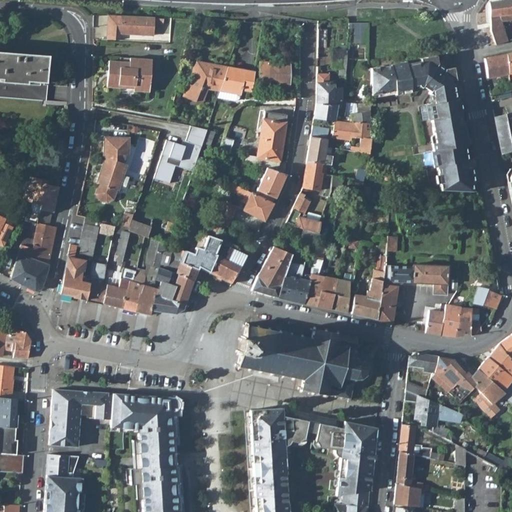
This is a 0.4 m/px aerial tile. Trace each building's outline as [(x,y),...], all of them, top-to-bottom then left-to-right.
[(494,45),(507,41),(501,21),(508,20),(511,19),(511,5),(510,0),(500,0),(488,1),(490,31),(494,45)] [(163,18),(107,16),(106,40),(119,40),(119,33),(153,34),(153,24),(163,25),(163,18)] [(199,62),(210,64),(208,56),(202,18),(192,18),(199,62)] [(347,48),(368,47),(367,23),(349,23),(348,32),(347,43),(347,46),(347,48)] [(316,47),(326,48),(326,29),(317,29),(316,47)] [(337,42),(347,43),(348,32),(338,31),(337,42)] [(338,75),(345,75),(347,48),(347,46),(340,46),(340,51),(333,50),(332,66),(339,67),(338,75)] [(0,97),(42,100),(46,101),(47,84),(44,84),(44,82),(46,55),(0,51),(0,97)] [(484,58),(487,77),(508,74),(506,54),(484,58)] [(423,153),(429,190),(476,191),(471,166),(465,167),(464,161),(466,160),(463,144),(467,143),(462,120),(460,121),(459,113),(461,113),(458,97),(456,98),(453,83),(455,82),(452,67),(444,68),(443,69),(436,65),(437,64),(435,55),(389,64),(389,65),(383,66),(382,65),(370,68),(370,110),(417,100),(427,152),(423,153)] [(133,91),(148,92),(151,60),(120,58),(119,62),(108,61),(106,87),(123,88),(123,86),(133,86),(133,89),(133,91)] [(208,88),(219,91),(226,67),(210,64),(199,62),(196,61),(183,96),(195,100),(196,99),(201,86),(208,88)] [(278,87),(289,87),(289,64),(259,64),(259,87),(278,87)] [(254,72),(226,67),(219,91),(239,95),(240,95),(241,91),(250,92),(254,72)] [(314,103),(344,106),(345,102),(345,98),(339,98),(340,89),(332,89),(328,89),(328,81),(328,74),(315,74),(314,103)] [(496,89),(497,93),(509,90),(510,90),(509,83),(498,86),(499,89),(496,89)] [(196,99),(203,102),(208,88),(201,86),(196,99)] [(278,96),(288,96),(289,87),(278,87),(278,96)] [(497,93),(498,98),(511,95),(509,90),(497,93)] [(239,95),(219,91),(216,98),(235,101),(238,99),(239,95)] [(333,121),(370,124),(369,102),(356,104),(356,113),(350,114),(351,117),(344,116),(344,106),(314,103),(313,119),(333,121)] [(344,116),(351,117),(350,114),(356,113),(356,104),(345,102),(344,106),(344,116)] [(92,117),(124,123),(126,113),(92,107),(92,117)] [(266,167),(277,172),(279,162),(286,115),(263,111),(256,157),(245,155),(245,157),(244,161),(266,167)] [(511,113),(494,119),(502,154),(511,150),(511,113)] [(359,146),(369,147),(370,138),(368,138),(370,124),(333,121),(332,137),(351,139),(351,136),(360,137),(359,146)] [(202,143),(207,129),(190,125),(185,140),(187,141),(184,150),(180,149),(181,144),(166,139),(153,178),(169,183),(175,165),(193,171),(193,169),(202,143)] [(310,136),(326,139),(328,129),(312,126),(310,136)] [(116,190),(118,190),(120,185),(123,175),(128,164),(123,162),(125,154),(128,154),(128,137),(103,136),(103,156),(107,157),(105,162),(104,162),(96,182),(98,183),(95,192),(98,199),(106,202),(112,199),(116,190)] [(321,173),(325,174),(327,165),(330,165),(331,157),(330,156),(324,155),(325,147),(326,139),(310,136),(305,161),(321,164),(319,173),(321,173)] [(366,169),(368,159),(363,158),(360,168),(366,169)] [(301,187),(319,190),(321,173),(319,173),(321,164),(305,161),(301,187)] [(256,191),(274,198),(284,175),(277,172),(266,167),(256,191)] [(354,179),(364,181),(365,173),(366,169),(360,168),(358,168),(354,179)] [(120,185),(125,187),(129,177),(123,175),(120,185)] [(334,190),(340,192),(343,177),(333,175),(330,186),(334,187),(334,190)] [(27,201),(24,211),(38,214),(39,209),(51,212),(52,212),(57,186),(47,184),(46,188),(38,186),(40,179),(30,176),(22,200),(27,201)] [(38,186),(46,188),(47,184),(48,180),(40,179),(38,186)] [(352,186),(363,188),(364,181),(354,179),(352,186)] [(242,210),(263,221),(272,203),(254,195),(251,193),(228,181),(217,213),(229,219),(230,217),(235,206),(226,202),(230,190),(242,196),(248,199),(245,204),(242,210)] [(254,195),(272,203),(274,198),(256,191),(254,195)] [(293,226),(303,229),(317,233),(320,223),(322,214),(318,213),(317,215),(316,222),(296,216),(298,212),(303,214),(310,201),(302,198),(304,194),(299,192),(285,223),(293,226)] [(239,201),(245,204),(248,199),(242,196),(239,201)] [(18,199),(14,214),(23,216),(24,211),(27,201),(22,200),(18,199)] [(31,247),(21,283),(35,290),(40,288),(45,270),(55,226),(48,225),(51,212),(39,209),(38,214),(36,224),(33,240),(31,247)] [(296,216),(316,222),(317,215),(307,212),(306,215),(303,214),(298,212),(296,216)] [(211,230),(217,232),(220,225),(225,227),(229,219),(217,213),(211,230)] [(0,245),(2,246),(11,226),(2,222),(4,218),(0,216),(0,245)] [(83,223),(98,227),(99,223),(99,220),(85,217),(83,223)] [(144,237),(146,237),(150,227),(131,219),(129,227),(128,231),(144,237)] [(114,227),(128,231),(129,227),(99,220),(99,223),(114,227)] [(175,224),(167,222),(165,230),(172,232),(175,224)] [(79,253),(91,256),(96,233),(98,227),(83,223),(78,246),(80,246),(79,253)] [(98,227),(96,233),(112,236),(113,232),(114,227),(99,223),(98,227)] [(119,255),(123,256),(128,231),(114,227),(113,232),(119,234),(115,254),(119,255)] [(300,242),(313,246),(317,233),(303,229),(300,242)] [(197,265),(208,271),(215,254),(212,253),(218,239),(207,235),(201,250),(194,247),(192,254),(184,251),(183,252),(179,263),(196,269),(197,265)] [(20,244),(31,247),(33,240),(22,236),(20,244)] [(387,251),(397,251),(397,236),(387,236),(387,251)] [(146,263),(155,265),(158,264),(177,269),(175,273),(192,280),(196,269),(179,263),(183,252),(168,245),(165,243),(162,242),(162,241),(155,238),(155,239),(152,238),(146,263)] [(217,276),(230,283),(245,256),(227,248),(229,244),(218,239),(212,253),(215,254),(208,271),(217,276)] [(320,242),(315,241),(313,259),(322,260),(324,246),(320,245),(320,242)] [(20,244),(10,279),(21,283),(31,247),(20,244)] [(335,247),(330,246),(327,258),(333,260),(335,247)] [(251,290),(277,297),(284,275),(291,254),(273,247),(257,276),(251,290)] [(72,297),(84,300),(87,282),(86,282),(87,276),(79,275),(80,272),(81,272),(84,260),(70,257),(71,254),(67,254),(59,293),(72,296),(72,297)] [(351,313),(376,319),(378,307),(384,265),(386,257),(378,255),(376,269),(373,269),(368,290),(366,290),(365,296),(354,294),(353,296),(351,313)] [(303,303),(315,306),(319,290),(320,291),(323,277),(317,276),(322,260),(313,259),(311,266),(310,274),(308,281),(303,303)] [(106,264),(90,261),(87,276),(86,282),(87,282),(84,300),(102,304),(106,285),(102,284),(104,275),(106,264)] [(277,297),(303,303),(308,281),(299,279),(301,272),(303,265),(288,261),(284,275),(277,297)] [(136,269),(145,271),(144,265),(137,263),(136,269)] [(143,284),(151,287),(153,282),(149,281),(151,274),(155,275),(157,268),(169,272),(175,273),(177,269),(158,264),(155,265),(146,263),(144,265),(145,271),(145,276),(143,284)] [(434,295),(446,295),(447,267),(412,265),(411,267),(384,265),(378,307),(376,319),(391,323),(398,282),(434,285),(434,295)] [(135,272),(121,268),(119,276),(119,278),(132,282),(135,272)] [(160,281),(165,283),(169,272),(157,268),(155,275),(151,274),(149,281),(153,282),(153,279),(160,281)] [(132,282),(143,284),(145,276),(145,271),(136,269),(135,272),(132,282)] [(170,299),(183,304),(192,280),(175,273),(169,272),(165,283),(175,286),(170,299)] [(299,279),(308,281),(310,274),(301,272),(299,279)] [(349,282),(352,282),(353,275),(345,273),(343,281),(349,282)] [(476,282),(489,285),(491,277),(479,274),(476,282)] [(106,285),(117,288),(119,278),(111,277),(111,278),(107,277),(107,275),(104,275),(102,284),(106,285)] [(315,306),(330,309),(336,279),(323,277),(320,291),(319,290),(315,306)] [(121,308),(134,311),(138,295),(139,295),(143,284),(132,282),(119,278),(117,288),(126,290),(121,308)] [(330,309),(346,312),(349,282),(343,281),(336,279),(330,309)] [(150,310),(174,314),(182,309),(183,304),(170,299),(175,286),(165,283),(160,281),(158,289),(156,294),(153,293),(150,310)] [(134,311),(149,315),(150,310),(153,293),(156,294),(158,289),(151,287),(143,284),(139,295),(138,295),(134,311)] [(102,304),(121,308),(126,290),(117,288),(106,285),(102,304)] [(481,304),(495,309),(500,294),(486,289),(475,286),(471,303),(481,305),(481,304)] [(439,335),(454,337),(459,307),(447,305),(444,305),(443,313),(439,335)] [(454,337),(470,335),(481,330),(479,320),(475,321),(470,322),(470,314),(475,314),(478,314),(479,309),(464,307),(459,307),(454,337)] [(424,333),(439,335),(443,313),(439,312),(428,310),(424,333)] [(352,388),(351,388),(353,380),(359,378),(360,381),(362,379),(361,377),(363,374),(366,375),(367,373),(364,372),(365,368),(367,368),(367,365),(364,366),(362,362),(364,361),(363,359),(361,360),(358,359),(358,356),(355,356),(355,358),(351,357),(353,349),(354,349),(355,347),(354,347),(355,340),(356,340),(356,338),(355,338),(356,337),(354,336),(353,338),(348,337),(348,335),(346,335),(345,336),(340,335),(340,334),(337,334),(338,331),(335,331),(335,333),(325,331),(326,329),(323,328),(323,331),(314,329),(314,326),(312,326),(311,328),(309,328),(308,330),(311,331),(309,338),(302,336),(302,334),(300,333),(299,336),(291,334),(291,332),(289,331),(288,334),(287,334),(288,331),(281,330),(281,332),(280,332),(280,330),(278,329),(277,332),(269,330),(270,327),(267,327),(267,329),(258,327),(259,325),(256,325),(256,327),(247,325),(248,323),(245,322),(245,325),(243,324),(242,327),(244,327),(242,336),(240,335),(239,337),(237,337),(237,340),(239,340),(237,350),(235,349),(234,352),(236,353),(236,355),(238,355),(236,364),(234,363),(234,366),(236,366),(236,368),(238,369),(239,367),(247,368),(247,371),(249,371),(250,369),(258,371),(258,373),(260,374),(261,371),(269,373),(269,375),(271,376),(272,373),(272,374),(272,376),(279,377),(279,375),(280,375),(279,377),(282,378),(282,376),(291,377),(290,380),(293,380),(293,378),(301,379),(299,386),(297,386),(296,388),(299,389),(298,391),(301,392),(301,389),(311,391),(310,394),(313,394),(313,392),(322,394),(322,396),(324,397),(325,394),(327,395),(328,394),(333,395),(333,397),(335,397),(336,396),(340,397),(340,398),(342,398),(342,397),(347,398),(346,399),(349,400),(349,399),(350,399),(350,397),(349,396),(351,390),(352,388)] [(0,331),(0,355),(2,355),(3,349),(13,350),(12,357),(27,358),(30,340),(25,332),(13,327),(12,334),(0,331)] [(510,358),(511,356),(511,333),(498,343),(503,351),(510,358)] [(511,376),(511,359),(510,358),(503,351),(498,343),(489,353),(487,357),(511,377),(511,376)] [(408,358),(407,365),(424,368),(423,372),(431,373),(434,373),(436,356),(415,353),(408,358)] [(474,385),(475,384),(470,377),(471,376),(459,364),(457,365),(455,362),(452,362),(452,359),(436,356),(434,373),(431,373),(430,376),(459,402),(467,393),(474,385)] [(502,391),(511,377),(487,357),(477,368),(502,391)] [(0,396),(10,398),(12,379),(11,379),(12,366),(0,364),(0,396)] [(475,384),(474,385),(480,393),(473,399),(491,418),(498,407),(493,402),(504,392),(502,391),(477,368),(471,376),(470,377),(475,384)] [(511,390),(511,377),(502,391),(504,392),(508,395),(511,392),(511,390)] [(404,390),(424,398),(426,390),(405,381),(404,390)] [(48,444),(76,446),(79,414),(86,414),(86,417),(110,419),(111,402),(111,393),(52,388),(48,444)] [(421,425),(436,426),(437,415),(446,419),(460,421),(463,414),(424,398),(404,390),(403,401),(416,402),(414,418),(422,419),(421,425)] [(125,394),(111,393),(111,402),(124,403),(125,394)] [(145,395),(125,394),(124,403),(111,402),(110,419),(109,430),(123,431),(123,428),(136,429),(137,432),(138,450),(138,457),(139,464),(139,467),(132,468),(129,468),(130,475),(128,475),(129,484),(134,483),(138,483),(139,498),(141,498),(141,511),(175,511),(175,502),(176,502),(174,474),(173,474),(173,465),(171,465),(170,462),(170,455),(170,451),(172,451),(170,429),(171,429),(170,410),(173,410),(176,410),(177,408),(178,406),(178,403),(177,401),(176,399),(174,398),(171,397),(163,396),(145,395)] [(0,396),(0,409),(7,411),(6,417),(3,417),(2,425),(5,425),(5,427),(14,427),(17,398),(10,398),(0,396)] [(498,407),(491,418),(500,410),(498,407)] [(254,511),(287,511),(287,503),(286,503),(284,474),(285,474),(283,445),(284,445),(286,444),(288,442),(288,441),(289,440),(297,442),(298,441),(301,438),(303,439),(306,421),(285,416),(284,418),(281,416),(281,408),(248,410),(254,511)] [(344,494),(368,490),(375,428),(343,421),(342,428),(318,423),(314,441),(316,441),(318,445),(318,446),(333,450),(334,451),(335,453),(336,454),(337,455),(338,456),(339,456),(335,495),(344,494)] [(412,455),(438,460),(439,455),(430,453),(430,448),(421,447),(421,445),(413,444),(414,428),(412,426),(401,425),(398,452),(412,455)] [(0,426),(0,440),(13,442),(14,439),(14,427),(5,427),(0,426)] [(502,429),(497,426),(489,437),(494,440),(502,429)] [(14,439),(13,442),(0,440),(0,452),(15,454),(16,439),(14,439)] [(454,463),(464,466),(464,462),(464,450),(465,449),(455,444),(454,463)] [(464,462),(488,474),(493,464),(483,459),(477,456),(474,455),(464,450),(464,462)] [(0,452),(0,470),(21,472),(23,455),(22,455),(15,454),(0,452)] [(395,483),(421,489),(422,484),(409,482),(412,455),(398,452),(395,483)] [(65,476),(67,476),(72,477),(72,472),(78,456),(47,453),(46,475),(48,475),(65,476)] [(498,466),(499,467),(502,461),(486,453),(486,454),(483,459),(493,464),(498,466)] [(501,468),(507,471),(511,460),(504,457),(502,461),(499,467),(501,468)] [(94,467),(106,468),(107,460),(94,459),(94,467)] [(65,476),(48,475),(47,498),(44,498),(44,500),(44,504),(47,505),(47,510),(43,509),(43,511),(77,511),(77,508),(79,508),(82,478),(72,477),(67,476),(65,476)] [(392,504),(417,506),(418,493),(424,494),(425,490),(421,489),(395,483),(392,504)] [(366,511),(368,490),(344,494),(342,505),(334,504),(333,511),(366,511)] [(463,511),(463,498),(452,496),(451,498),(454,499),(453,511),(463,511)] [(0,511),(18,511),(19,505),(4,503),(4,509),(0,508),(0,511)]
